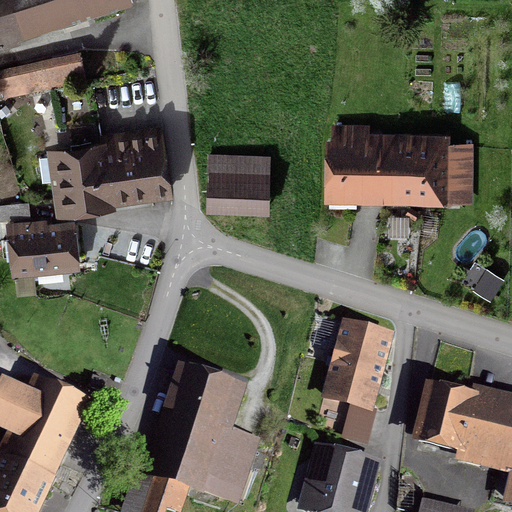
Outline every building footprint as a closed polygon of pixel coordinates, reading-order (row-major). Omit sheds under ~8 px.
[(0,0),(0,56),(20,50),(16,37),(86,14),(89,23),(125,11),(121,0),(0,0)] [(0,97),(86,80),(81,58),(45,65),(45,63),(0,73),(0,97)] [(467,174),(467,144),(399,143),(399,150),(364,149),(365,128),(335,128),(335,143),(329,143),(328,190),(445,192),(445,201),(460,201),(460,174),(467,174)] [(58,180),(62,208),(111,201),(111,197),(170,188),(161,130),(114,138),(115,145),(39,157),(43,182),(58,180)] [(209,155),(207,208),(267,210),(268,156),(209,155)] [(0,205),(0,221),(30,218),(28,203),(0,205)] [(16,271),(75,264),(71,224),(30,229),(29,222),(10,225),(12,239),(2,240),(4,255),(14,254),(16,271)] [(487,263),(475,283),(493,295),(506,274),(487,263)] [(326,397),(370,409),(389,338),(345,326),(326,397)] [(106,381),(93,376),(89,387),(102,392),(106,381)] [(188,377),(143,511),(161,511),(163,508),(173,511),(174,511),(183,485),(236,503),(248,466),(262,470),(270,445),(229,431),(241,395),(188,377)] [(0,397),(0,425),(14,432),(3,455),(45,474),(76,410),(85,415),(90,405),(38,382),(31,397),(6,386),(0,397)] [(430,393),(420,437),(484,453),(494,409),(430,393)] [(511,413),(494,409),(484,453),(511,459),(511,413)] [(361,511),(375,465),(323,451),(317,454),(305,499),(322,503),(320,511),(319,511),(361,511)] [(26,511),(45,474),(3,455),(0,461),(0,511),(26,511)]
